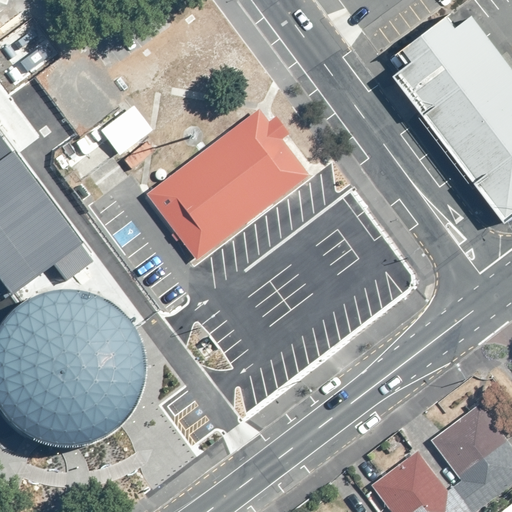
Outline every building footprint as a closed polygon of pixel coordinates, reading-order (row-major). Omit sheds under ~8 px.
[(511,65),(474,16),(458,30),(450,20),(399,54),(408,66),(395,76),(507,224),(511,220),(511,65)] [(116,99),(77,48),(2,105),(8,113),(1,119),(21,145),(29,139),(41,155),(116,99)] [(151,130),(132,105),(99,130),(118,155),(151,130)] [(258,110),(148,194),(195,261),(307,175),(258,110)] [(12,151),(0,159),(0,281),(11,296),(81,244),(12,151)] [(54,290),(29,298),(8,314),(0,325),(0,412),(17,431),(39,443),(64,448),(90,444),(113,433),(131,415),(142,392),(145,366),(140,340),(127,317),(106,300),(81,291),(54,290)] [(473,511),(511,483),(511,447),(479,404),(430,441),(460,481),(446,492),(416,452),(371,486),(390,511),(473,511)] [(511,511),(511,498),(494,511),(511,511)]
